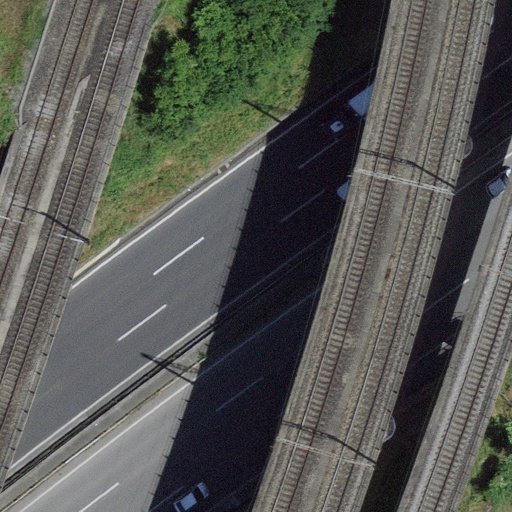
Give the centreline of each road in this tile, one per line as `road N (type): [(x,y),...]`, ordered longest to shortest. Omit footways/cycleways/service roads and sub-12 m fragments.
road 1 (motorway): [(511,37),(0,412)]
road 2 (motorway): [(119,511),(511,224)]
